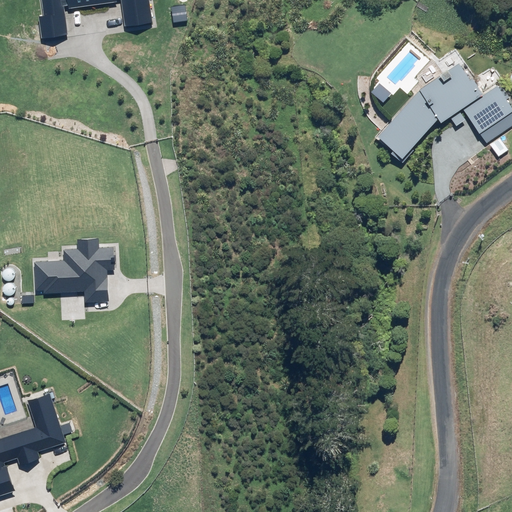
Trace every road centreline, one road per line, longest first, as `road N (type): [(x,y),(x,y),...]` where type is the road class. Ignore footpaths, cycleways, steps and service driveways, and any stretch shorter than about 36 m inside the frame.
road 1 (residential): [(84,511),(130,480),(169,406),(173,274),(153,147)]
road 2 (residential): [(511,185),(458,237),(445,268),(438,330),(443,511)]
